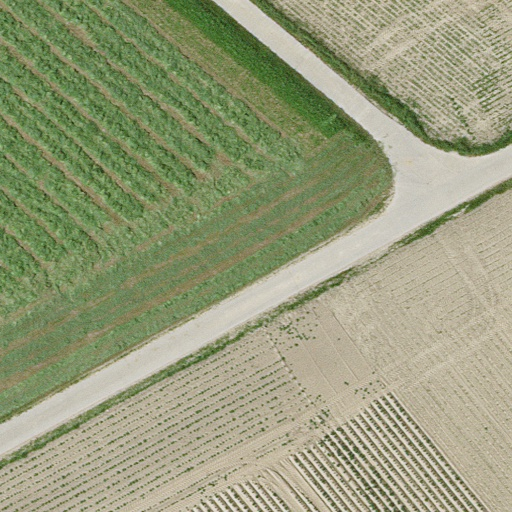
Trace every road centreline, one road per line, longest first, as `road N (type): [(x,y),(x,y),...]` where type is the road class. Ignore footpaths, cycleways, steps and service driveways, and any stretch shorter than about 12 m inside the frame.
road 1 (track): [(511,134),(0,413)]
road 2 (track): [(317,0),(493,144)]
